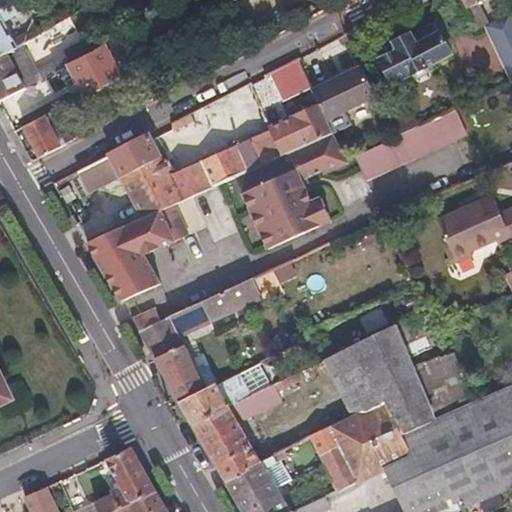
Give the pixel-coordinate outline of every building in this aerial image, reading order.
[(485,26),(490,24),(480,3),(485,0),(463,0),(478,29),(485,26)] [(0,56),(25,44),(33,39),(29,31),(13,40),(5,23),(21,14),(14,2),(0,9),(0,56)] [(511,17),(511,14),(490,24),(485,26),(511,81),(511,17)] [(144,40),(136,26),(107,44),(114,57),(144,40)] [(399,51),(383,59),(395,81),(452,53),(442,33),(417,45),(413,35),(396,43),(399,51)] [(0,101),(69,64),(91,52),(84,38),(52,56),(54,60),(38,69),(25,44),(0,56),(0,101)] [(86,95),(124,75),(114,57),(107,44),(91,52),(69,64),(86,95)] [(299,58),(270,73),(283,102),(309,89),(311,91),(314,89),(299,58)] [(322,106),(329,122),(379,97),(362,64),(314,88),(322,106)] [(77,120),(69,104),(25,127),(42,158),(76,140),(69,125),(77,120)] [(334,133),(329,122),(322,106),(272,129),(284,155),(313,142),(326,136),(334,133)] [(455,110),(355,155),(365,180),(467,134),(455,110)] [(272,129),(170,175),(182,200),(236,177),(250,170),(267,163),(284,155),(272,129)] [(348,163),(334,133),(236,177),(269,249),(332,221),(321,198),(312,202),(308,191),(311,190),(306,178),(323,171),(324,173),(348,163)] [(170,175),(150,134),(80,171),(90,190),(121,174),(144,217),(166,207),(174,204),(182,200),(170,175)] [(497,240),(501,247),(511,241),(511,205),(500,211),(492,195),(438,220),(448,244),(446,249),(451,261),(457,263),(472,257),(474,250),(497,240)] [(190,235),(174,204),(88,242),(123,301),(161,283),(145,255),(190,235)] [(218,382),(204,354),(194,358),(183,336),(284,288),(281,283),(298,276),(292,263),(254,279),(191,309),(142,333),(182,401),(218,382)] [(182,290),(130,313),(142,333),(191,309),(182,290)] [(438,327),(429,310),(399,324),(406,341),(438,327)] [(399,324),(325,359),(352,416),(365,410),(367,412),(388,401),(403,432),(438,417),(417,367),(412,356),(444,340),(438,327),(406,341),(399,324)] [(438,417),(479,400),(466,368),(462,369),(456,355),(417,367),(438,417)] [(268,388),(259,392),(266,406),(282,398),(279,392),(323,370),(320,362),(289,377),(268,388)] [(0,406),(14,399),(0,368),(0,406)] [(263,379),(268,388),(289,377),(284,368),(263,379)] [(252,395),(239,372),(218,382),(182,401),(195,423),(230,407),(252,395)] [(461,511),(511,488),(511,385),(479,400),(438,417),(403,432),(414,454),(385,467),(386,470),(406,511),(461,511)] [(403,432),(388,401),(367,412),(365,410),(352,416),(331,426),(340,446),(358,482),(386,470),(385,467),(414,454),(403,432)] [(262,461),(230,407),(195,423),(228,481),(252,469),(251,467),(262,461)] [(312,436),(323,459),(340,446),(331,426),(312,436)] [(323,459),(325,464),(339,491),(358,482),(340,446),(323,459)] [(112,511),(157,492),(131,448),(107,459),(114,471),(104,477),(114,494),(97,502),(101,511),(112,511)] [(288,482),(276,462),(289,456),(286,449),(262,461),(251,467),(252,469),(228,481),(241,504),(278,487),(288,482)] [(26,497),(33,511),(61,511),(50,486),(26,497)] [(292,511),(278,487),(241,504),(246,511),(292,511)] [(112,511),(168,511),(157,492),(112,511)] [(326,511),(333,509),(328,497),(293,511),(326,511)] [(101,511),(97,502),(75,511),(101,511)]
